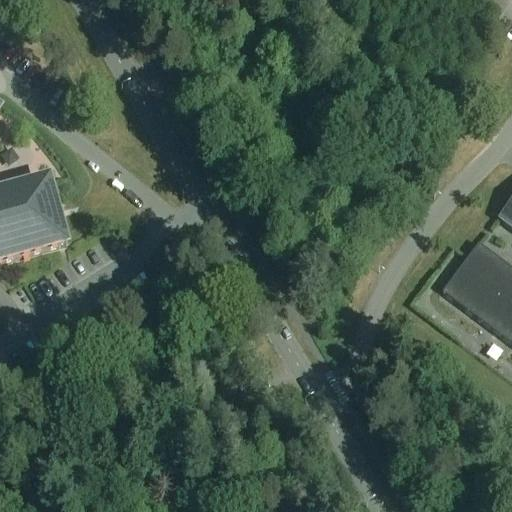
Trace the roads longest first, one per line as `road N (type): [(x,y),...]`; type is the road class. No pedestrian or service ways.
road 1 (residential): [(329,417),(402,264),(511,131)]
road 2 (residential): [(217,225),(175,218),(0,81)]
road 3 (unclassified): [(217,225),(85,0)]
road 4 (unclassified): [(329,417),(217,225)]
